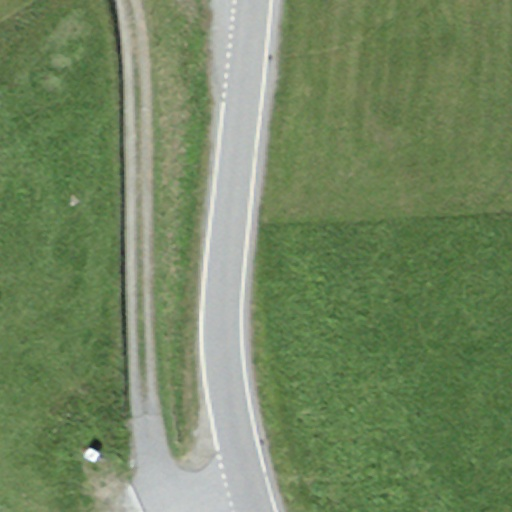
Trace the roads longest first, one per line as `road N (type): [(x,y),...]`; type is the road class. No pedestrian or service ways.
road 1 (track): [(191,500),(161,481),(149,450),(137,268),(136,45),(119,0)]
road 2 (tertiary): [(255,0),(221,354),(255,511)]
